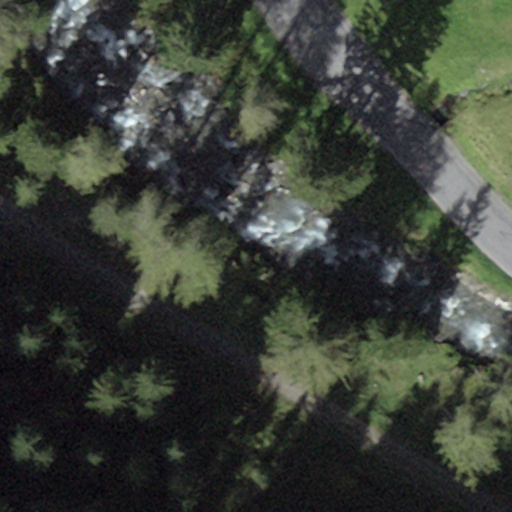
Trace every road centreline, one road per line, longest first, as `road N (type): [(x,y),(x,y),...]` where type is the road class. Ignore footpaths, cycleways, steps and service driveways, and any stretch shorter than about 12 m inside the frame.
road 1 (track): [(0,217),(483,511)]
road 2 (tertiary): [(287,0),(428,198),(511,275)]
